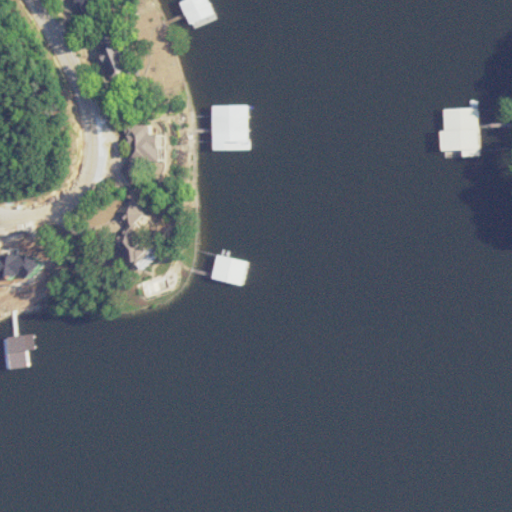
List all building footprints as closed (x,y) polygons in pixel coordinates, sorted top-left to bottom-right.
[(124,0),(96,0),(96,2),(120,12),(124,0)] [(196,27),(223,14),(216,0),(189,0),(184,2),(196,27)] [(134,79),(157,68),(145,44),(122,55),(134,79)] [(485,155),(484,107),(447,108),(449,156),(485,155)] [(218,115),(218,149),(254,149),(254,115),(218,115)] [(182,161),(177,124),(148,128),(153,160),(140,162),(143,180),(163,178),(161,164),(182,161)] [(159,219),(155,204),(133,211),(137,225),(159,219)] [(171,249),(148,226),(131,243),(154,266),(171,249)] [(242,283),(248,262),(221,255),(215,276),(242,283)]
